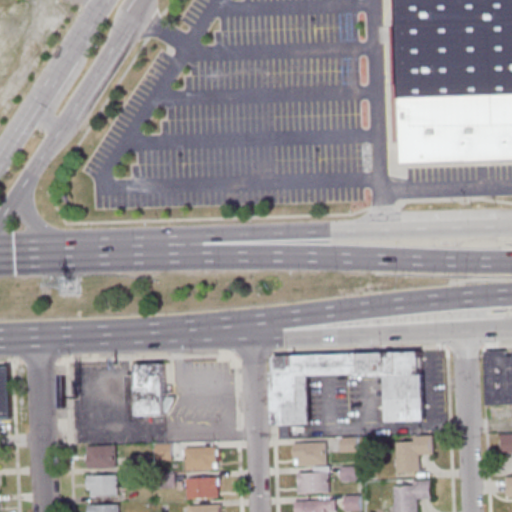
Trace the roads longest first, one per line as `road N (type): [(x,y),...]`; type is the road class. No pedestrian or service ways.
road 1 (trunk): [(511,260),(137,249)]
road 2 (trunk): [(250,330),(276,316),(511,293)]
road 3 (trunk): [(250,330),(278,337),(511,326)]
road 4 (trunk): [(397,228),(185,235),(137,249)]
road 5 (trunk): [(0,337),(250,330)]
road 6 (residential): [(43,511),(37,336)]
road 7 (secondary): [(100,0),(19,127)]
road 8 (residential): [(255,462),(250,330)]
